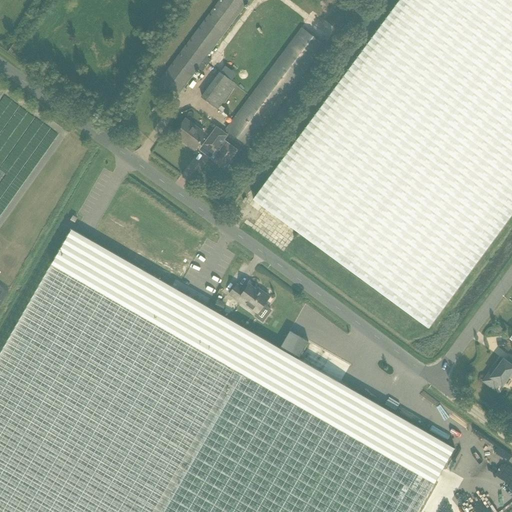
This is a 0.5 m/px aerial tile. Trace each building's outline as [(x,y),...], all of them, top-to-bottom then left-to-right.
[(184,87),(190,79),(198,68),(204,72),(213,61),(207,56),(248,0),(220,0),(161,80),(179,94),(181,90),(185,93),(188,89),(184,87)] [(511,0),(399,0),(253,199),(428,328),(511,214),(511,0)] [(302,29),(227,130),(249,147),(324,46),(302,29)] [(220,74),(202,97),(218,109),(236,86),(229,81),(235,73),(225,66),(220,74)] [(0,125),(0,126),(17,104),(0,91),(0,125)] [(185,119),(174,134),(195,150),(205,136),(190,126),(192,124),(185,119)] [(215,152),(227,135),(217,127),(204,144),(215,152)] [(122,239),(125,237),(127,235),(129,232),(130,229),(131,225),(131,222),(130,219),(129,215),(127,212),(125,210),(122,208),(119,206),(116,205),(113,205),(109,205),(106,206),(103,208),(100,210),(98,212),(96,215),(95,218),(94,221),(94,225),(95,228),(96,231),(98,234),(100,237),(103,239),(106,240),(109,241),(112,242),(116,241),(119,241),(122,239)] [(71,229),(0,352),(0,511),(417,511),(429,493),(454,448),(298,359),(308,341),(298,335),(290,331),(280,348),(184,293),(71,229)] [(264,304),(270,297),(262,291),(261,293),(249,284),(245,290),(236,284),(229,294),(241,303),(244,299),(258,310),(254,315),(263,322),(272,310),(264,304)] [(223,303),(216,301),(214,309),(221,311),(223,303)] [(511,365),(503,359),(495,371),(492,369),(484,381),(495,389),(499,383),(502,385),(511,373),(511,374),(511,365)]
